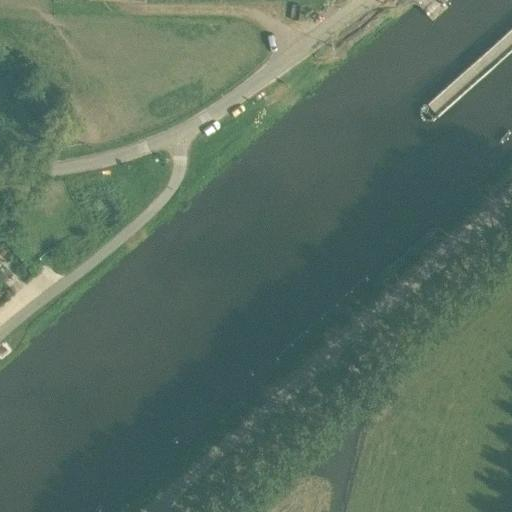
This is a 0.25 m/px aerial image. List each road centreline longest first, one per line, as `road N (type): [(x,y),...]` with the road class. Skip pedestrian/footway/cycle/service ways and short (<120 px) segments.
road 1 (unclassified): [(146,511),(511,189)]
road 2 (unclassified): [(363,0),(172,138),(126,155),(0,167)]
road 3 (track): [(82,0),(242,12),(275,28),(294,54)]
road 4 (unclassified): [(511,94),(427,0)]
